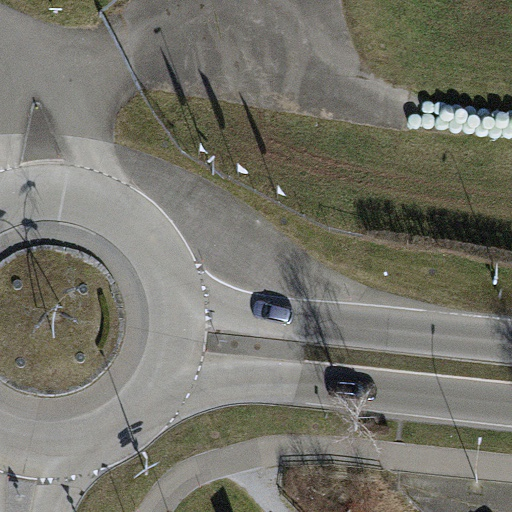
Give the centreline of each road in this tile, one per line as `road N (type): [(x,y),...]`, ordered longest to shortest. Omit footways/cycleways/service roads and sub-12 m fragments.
road 1 (secondary): [(156,392),(225,377),(511,405)]
road 2 (secondary): [(511,343),(227,313),(175,293)]
road 3 (secondary): [(175,293),(160,255),(111,207),(43,191),(0,201)]
road 4 (secondary): [(28,447),(80,445),(128,422),(156,392)]
